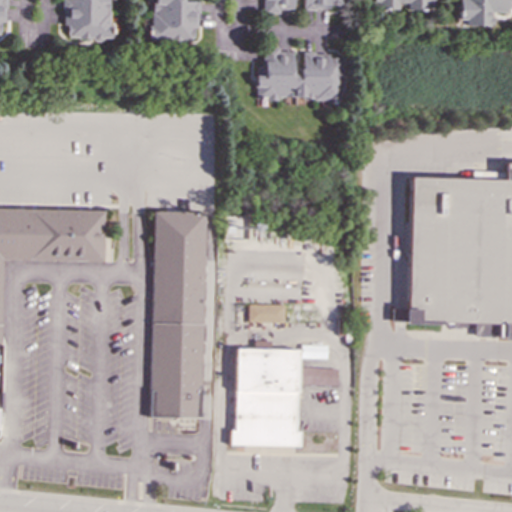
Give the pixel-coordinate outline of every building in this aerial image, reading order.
[(109,38),(107,0),(60,0),(61,25),(65,25),(66,40),(109,38)] [(151,0),(150,40),(191,41),(191,27),(197,27),(197,1),(179,1),(179,0),(151,0)] [(293,10),(293,0),(302,0),(302,8),(343,7),(342,0),(262,0),(262,13),(279,13),(279,10),(293,10)] [(372,0),(372,8),(402,9),(432,10),(432,0),(372,0)] [(506,0),(458,0),(458,24),(492,24),(492,12),(506,13),(506,0)] [(340,103),(340,58),(330,57),(326,53),(301,52),(301,67),(294,73),(291,73),(291,51),(280,51),(276,47),(262,47),(261,63),(254,69),(254,98),(262,98),(265,100),(275,100),(278,98),(325,98),(329,103),(340,103)] [(409,177),(503,180),(504,163),(511,163),(511,339),(501,339),(501,337),(473,336),(473,322),(442,321),(442,325),(403,324),(403,321),(390,321),(391,309),(405,310),(409,177)] [(0,208),(0,259),(99,261),(100,210),(0,208)] [(150,212),(201,213),(198,416),(147,415),(150,212)] [(281,305),(245,305),(245,322),(281,323),(281,305)] [(298,358),(325,359),(325,345),(299,345),(298,358)] [(227,430),(231,430),(233,348),(295,349),(295,367),(336,368),(335,385),(295,384),(294,431),(298,431),(297,446),(227,445),(227,430)]
